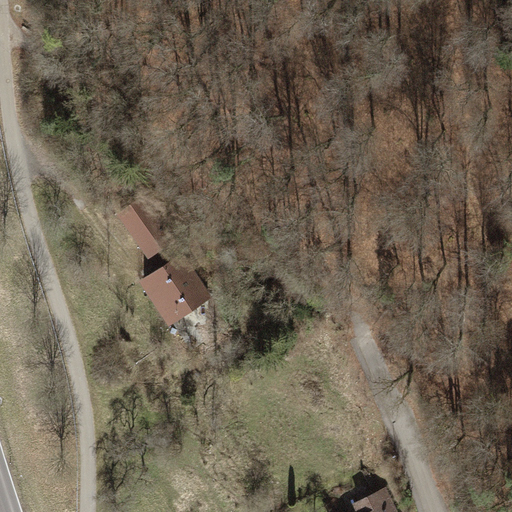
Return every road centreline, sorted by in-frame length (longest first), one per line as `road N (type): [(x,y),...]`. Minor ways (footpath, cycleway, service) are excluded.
road 1 (track): [(5,16),(61,47),(361,306),(511,421)]
road 2 (residential): [(4,0),(10,92),(32,208),(78,354),(93,511)]
road 3 (residential): [(361,306),(439,511)]
